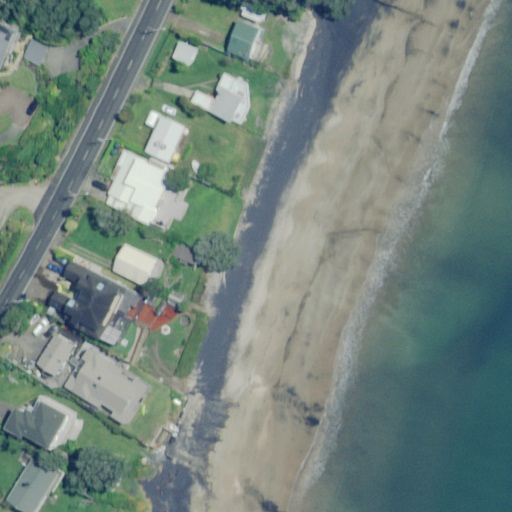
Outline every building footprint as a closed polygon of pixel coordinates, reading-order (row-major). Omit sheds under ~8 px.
[(262,43),(268,29),(265,27),(272,12),(254,4),(233,50),(262,64),(270,46),(262,43)] [(24,32),(0,20),(0,69),(5,72),(24,32)] [(53,48),(35,39),(26,58),(44,67),(53,48)] [(201,49),(184,42),(178,58),(195,65),(201,49)] [(245,126),(253,110),(250,84),(230,74),(218,99),(202,91),(196,103),(245,126)] [(163,115),(156,111),(149,124),(157,128),(163,115)] [(192,128),(167,116),(151,152),(175,163),(192,128)] [(109,204),(152,224),(168,231),(174,218),(181,221),(189,204),(184,202),(188,192),(170,183),(175,173),(128,151),(115,179),(120,181),(109,204)] [(164,261),(130,245),(117,271),(152,288),(164,261)] [(149,294),(76,261),(69,278),(85,285),(80,297),(62,289),(55,306),(80,317),(76,325),(122,346),(139,307),(142,309),(149,294)] [(186,301),(173,294),(169,304),(182,310),(186,301)] [(72,362),(75,357),(81,348),(61,334),(42,364),(62,377),(72,362)] [(76,376),(69,387),(130,425),(154,387),(93,349),(85,361),(91,365),(82,380),(76,376)] [(45,404),(41,411),(35,408),(32,413),(23,408),(12,429),(30,439),(32,435),(58,449),(76,416),(50,402),(48,406),(45,404)] [(30,511),(41,511),(53,494),(56,496),(71,472),(61,466),(58,471),(38,458),(11,500),(30,511)]
